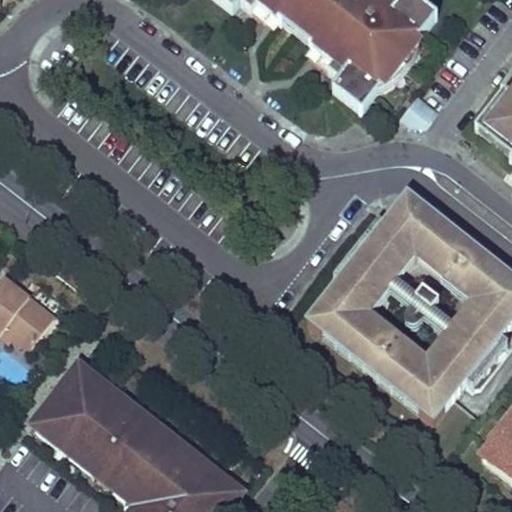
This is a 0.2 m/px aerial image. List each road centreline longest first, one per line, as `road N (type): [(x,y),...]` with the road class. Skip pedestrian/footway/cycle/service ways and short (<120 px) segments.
road 1 (residential): [(0,74),(241,267),(286,265),(323,220),(322,180)]
road 2 (primary): [(325,436),(0,182)]
road 3 (residential): [(322,180),(302,152),(95,0)]
road 4 (residential): [(511,251),(398,165),(322,180)]
road 5 (primary): [(421,511),(325,436)]
